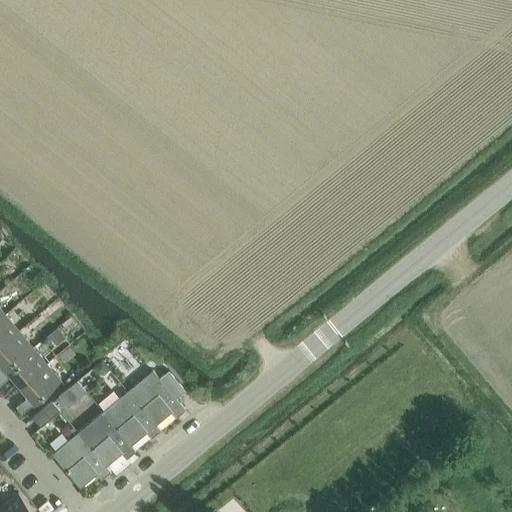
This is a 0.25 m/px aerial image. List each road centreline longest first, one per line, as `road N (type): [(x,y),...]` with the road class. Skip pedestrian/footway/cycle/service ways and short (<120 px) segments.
road 1 (tertiary): [(511,183),(109,511)]
road 2 (residential): [(79,511),(0,418)]
